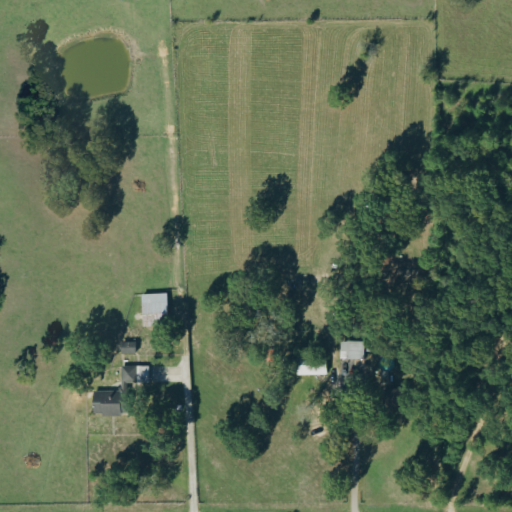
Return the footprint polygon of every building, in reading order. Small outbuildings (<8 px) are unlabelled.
[(163,292),(138,293),(138,314),(164,313),(163,292)] [(360,358),(361,341),(337,340),(337,358),(360,358)] [(130,351),(130,341),(118,342),(118,352),(130,351)] [(323,357),(293,356),(293,374),(322,374),(323,357)] [(146,384),(146,365),(118,365),(119,384),(146,384)] [(379,410),(394,411),(395,388),(380,388),(379,410)] [(116,414),(116,391),(89,390),(89,414),(116,414)]
